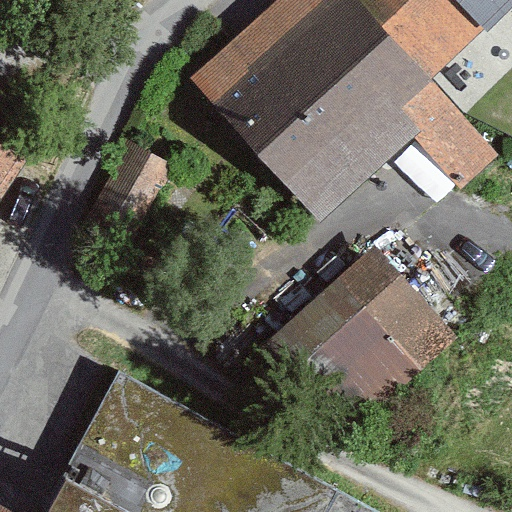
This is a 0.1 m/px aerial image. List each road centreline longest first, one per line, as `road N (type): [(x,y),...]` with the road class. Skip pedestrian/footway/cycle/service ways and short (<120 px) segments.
road 1 (unclassified): [(0,345),(133,58)]
road 2 (unclassified): [(0,16),(133,58)]
